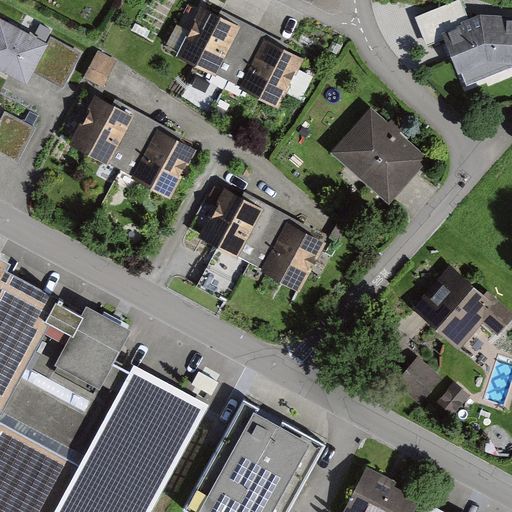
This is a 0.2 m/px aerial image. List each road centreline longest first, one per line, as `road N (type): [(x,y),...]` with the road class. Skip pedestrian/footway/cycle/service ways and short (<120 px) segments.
road 1 (residential): [(355,0),(375,54),(446,115),(464,137),(466,163),(453,192),(296,376)]
road 2 (residential): [(296,376),(0,217)]
road 3 (residential): [(511,493),(296,376)]
